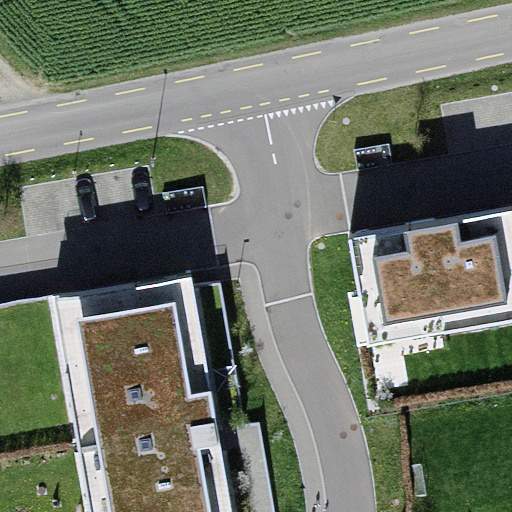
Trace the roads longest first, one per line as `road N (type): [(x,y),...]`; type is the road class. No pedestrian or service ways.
road 1 (residential): [(253,94),(295,295),(345,439),(352,511)]
road 2 (residential): [(511,41),(253,94)]
road 3 (residential): [(253,94),(0,136)]
